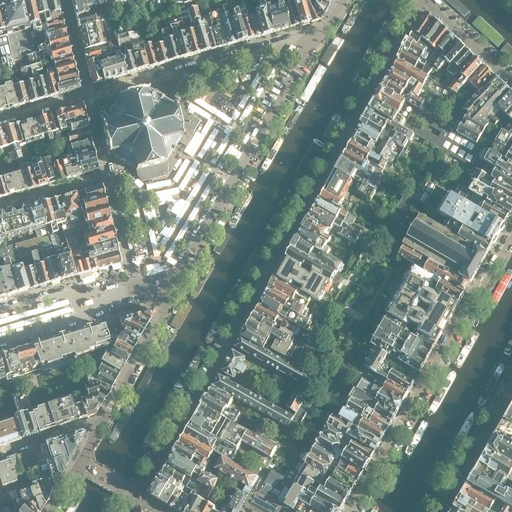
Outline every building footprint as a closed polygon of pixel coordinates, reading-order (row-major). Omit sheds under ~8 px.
[(48,15),(44,0),(37,0),(33,1),(37,16),(43,14),(45,24),(50,22),(48,15)] [(60,12),(56,0),(44,0),(48,15),(60,12)] [(87,15),(83,0),(70,0),(75,18),(87,15)] [(98,13),(94,0),(83,0),(87,15),(98,13)] [(109,8),(106,0),(94,0),(98,13),(109,10),(109,8)] [(126,0),(106,0),(109,8),(127,4),(126,0)] [(209,51),(204,32),(203,27),(199,19),(196,7),(202,6),(200,0),(199,0),(184,4),(182,0),(171,0),(175,13),(178,13),(180,21),(181,25),(186,23),(191,22),(193,31),(199,54),(209,51)] [(253,39),(245,11),(253,9),(251,3),(250,0),(242,0),(245,8),(237,10),(240,19),(243,18),(244,22),(241,23),(246,41),(253,39)] [(271,34),(262,0),(250,0),(251,3),(257,2),(259,10),(254,12),(254,13),(255,17),(260,37),(264,36),(271,34)] [(280,0),(262,0),(271,34),(271,33),(288,28),(280,0)] [(291,0),(280,0),(288,28),(298,26),(291,0)] [(309,23),(301,0),(291,0),(298,26),(309,23)] [(320,20),(327,6),(316,0),(306,0),(309,3),(305,4),(310,23),(320,20)] [(348,33),(366,0),(357,0),(342,29),(342,30),(342,31),(342,32),(342,33),(343,34),(344,34),(345,34),(346,34),(347,34),(348,33)] [(442,0),(459,15),(461,17),(463,18),(464,18),(466,18),(467,17),(467,16),(467,14),(467,13),(466,11),(464,9),(453,0),(442,0)] [(41,33),(39,25),(37,16),(33,1),(22,4),(28,27),(33,25),(35,32),(38,31),(38,33),(41,33)] [(240,19),(237,10),(235,2),(229,4),(231,12),(233,12),(235,20),(230,21),(236,43),(246,41),(241,23),(240,19)] [(37,65),(34,53),(32,44),(30,36),(28,27),(22,4),(0,9),(0,11),(14,70),(14,71),(19,70),(37,65)] [(236,43),(230,21),(226,7),(221,9),(223,16),(218,18),(226,46),(227,46),(236,43)] [(226,46),(218,18),(216,9),(213,10),(214,14),(208,16),(210,25),(215,24),(216,28),(212,30),(217,49),(226,46)] [(260,37),(255,17),(250,18),(249,14),(254,13),(254,12),(253,9),(245,11),(253,39),(260,37)] [(112,21),(109,11),(109,10),(98,13),(87,15),(75,18),(78,29),(112,21)] [(217,49),(212,30),(210,25),(208,16),(206,10),(203,11),(205,17),(199,19),(203,27),(206,26),(208,31),(204,32),(209,51),(217,49)] [(14,70),(0,11),(0,76),(14,71),(14,70)] [(60,12),(48,15),(50,22),(62,19),(60,12)] [(423,40),(435,21),(426,13),(418,27),(416,26),(412,33),(414,34),(423,40)] [(498,48),(506,39),(479,16),(471,25),(498,48)] [(50,22),(45,24),(39,25),(41,33),(63,27),(62,19),(50,22)] [(190,56),(181,25),(180,21),(175,22),(175,20),(173,21),(173,23),(168,24),(172,34),(173,38),(179,59),(190,56)] [(394,25),(386,20),(373,41),(373,42),(373,43),(373,44),(374,45),(375,46),(376,46),(377,47),(378,47),(379,47),(380,47),(381,46),(394,25)] [(117,43),(114,34),(114,32),(112,21),(78,29),(83,51),(107,46),(117,43)] [(437,51),(450,35),(435,21),(423,40),(419,46),(425,50),(428,46),(423,42),(425,40),(437,51)] [(190,56),(199,54),(193,31),(189,32),(186,23),(181,25),(190,56)] [(147,69),(141,48),(135,25),(124,28),(125,31),(136,72),(147,69)] [(67,44),(63,27),(41,33),(43,41),(32,44),(34,53),(67,44)] [(179,59),(173,38),(169,40),(166,29),(159,30),(161,38),(168,62),(179,59)] [(136,72),(125,31),(114,34),(117,43),(119,51),(124,49),(126,57),(121,58),(121,61),(125,75),(136,72)] [(419,46),(423,40),(414,34),(410,41),(419,46)] [(319,61),(329,67),(344,40),(335,35),(319,61)] [(444,57),(457,42),(450,35),(437,51),(433,55),(438,58),(440,55),(444,57)] [(168,62),(161,38),(156,40),(158,46),(152,48),(157,66),(168,62)] [(425,50),(419,46),(410,41),(405,50),(405,51),(421,60),(423,55),(427,58),(425,62),(435,68),(442,60),(438,58),(433,55),(425,50)] [(462,72),(475,58),(457,42),(444,57),(442,60),(435,68),(439,71),(445,63),(451,68),(447,72),(454,78),(460,71),(462,72)] [(119,51),(117,43),(107,46),(109,53),(110,57),(120,55),(119,51)] [(70,56),(67,44),(34,53),(37,65),(39,64),(44,63),(43,57),(50,55),(52,61),(53,61),(70,56)] [(157,66),(152,48),(151,45),(141,48),(147,69),(157,66)] [(500,51),(511,61),(511,50),(505,45),(500,51)] [(379,52),(371,47),(352,81),(360,86),(379,52)] [(110,57),(109,53),(105,54),(103,48),(84,53),(86,63),(97,60),(110,57)] [(435,68),(425,62),(421,60),(405,51),(405,50),(403,49),(401,52),(403,53),(399,61),(415,70),(418,65),(425,69),(423,74),(427,77),(435,68)] [(72,64),(70,56),(53,61),(55,69),(72,64)] [(125,75),(121,61),(111,63),(110,57),(97,60),(102,82),(125,75)] [(457,93),(482,65),(475,58),(462,72),(460,75),(464,78),(460,83),(456,80),(448,88),(457,93)] [(102,82),(97,60),(86,63),(91,85),(102,82)] [(423,74),(415,70),(399,61),(393,70),(423,87),(423,88),(442,99),(436,108),(440,110),(444,112),(448,105),(450,106),(458,94),(457,93),(448,88),(438,82),(427,77),(423,74)] [(48,98),(43,79),(37,80),(35,73),(39,72),(39,73),(41,72),(39,64),(37,65),(19,70),(21,77),(27,75),(29,82),(23,84),(28,104),(48,98)] [(72,64),(55,69),(49,70),(52,78),(55,77),(74,72),(72,64)] [(299,99),(306,103),(326,70),(319,66),(299,99)] [(480,92),(494,76),(484,66),(469,83),(480,92)] [(54,87),(53,83),(52,78),(49,70),(45,71),(47,78),(43,79),(48,98),(56,95),(54,87)] [(423,87),(393,70),(388,80),(405,90),(406,91),(409,85),(414,88),(411,93),(418,97),(423,88),(423,87)] [(76,80),(74,72),(55,77),(56,82),(53,83),(54,87),(76,80)] [(484,121),(511,92),(494,76),(480,92),(463,110),(469,113),(462,126),(457,124),(457,131),(458,132),(457,133),(478,145),(489,124),(484,121)] [(0,111),(17,107),(12,87),(10,80),(0,82),(0,111)] [(78,89),(76,80),(54,87),(56,95),(78,89)] [(421,110),(425,102),(426,102),(418,97),(411,93),(408,98),(403,95),(405,90),(388,80),(383,89),(421,110)] [(28,104),(23,84),(12,87),(17,107),(28,104)] [(336,108),(345,113),(358,91),(349,86),(336,108)] [(159,141),(181,135),(174,106),(152,112),(146,89),(118,96),(123,119),(100,124),(107,153),(130,148),(137,178),(142,182),(167,176),(164,164),(159,141)] [(181,135),(183,132),(185,127),(192,117),(182,111),(184,109),(183,107),(171,100),(170,100),(168,102),(146,89),(152,112),(174,106),(181,135)] [(478,145),(457,133),(450,129),(451,128),(421,110),(383,89),(375,102),(371,110),(417,137),(477,171),(493,180),(497,171),(511,179),(511,164),(491,152),(478,145)] [(511,108),(511,92),(484,121),(489,124),(495,127),(506,115),(511,108)] [(123,119),(118,96),(107,99),(98,114),(100,124),(123,119)] [(282,132),(283,134),(284,134),(285,135),(287,135),(288,134),(289,133),(300,113),(301,112),(301,111),(301,109),(302,108),(301,107),(301,106),(301,105),(301,104),(299,105),(298,105),(297,106),(296,106),(295,107),(295,108),(294,109),(282,129),(282,131),(282,132)] [(84,118),(82,106),(63,111),(66,123),(84,118)] [(417,137),(371,110),(367,117),(386,128),(388,125),(392,127),(390,131),(410,142),(413,137),(416,139),(417,137)] [(66,123),(63,111),(54,114),(59,132),(65,130),(63,124),(66,123)] [(59,132),(54,114),(45,116),(50,133),(54,132),(56,138),(60,137),(59,132)] [(50,133),(45,116),(37,119),(41,136),(46,134),(48,141),(52,139),(50,133)] [(194,132),(200,122),(192,117),(185,127),(194,132)] [(412,143),(410,142),(390,131),(389,134),(384,132),(386,128),(367,117),(362,125),(396,144),(404,148),(399,157),(403,159),(412,143)] [(87,128),(86,125),(84,118),(66,123),(63,124),(65,130),(65,131),(69,129),(70,133),(87,129),(87,128)] [(41,136),(37,119),(19,124),(24,144),(25,145),(43,140),(41,136)] [(24,144),(19,124),(12,126),(19,151),(23,150),(22,144),(24,144)] [(396,144),(362,125),(357,134),(377,144),(379,140),(383,142),(381,147),(391,153),(396,144)] [(19,151),(12,126),(1,129),(6,147),(12,146),(14,152),(8,154),(10,162),(17,160),(21,158),(19,151)] [(194,132),(185,127),(183,132),(191,137),(194,132)] [(89,140),(89,136),(87,129),(70,133),(68,134),(71,145),(89,140)] [(176,162),(168,157),(177,142),(185,147),(191,137),(183,132),(181,135),(159,141),(164,164),(167,176),(176,162)] [(511,137),(505,133),(503,132),(496,143),(506,149),(509,143),(511,144),(511,143),(511,151),(511,152),(511,151),(511,137)] [(374,149),(377,144),(357,134),(352,142),(387,161),(391,153),(381,147),(380,150),(378,149),(377,151),(374,149)] [(258,172),(258,173),(258,175),(258,176),(261,175),(262,174),(263,174),(264,173),(265,172),(266,171),(267,169),(282,143),(282,141),(282,140),(282,139),(281,138),(280,137),(279,137),(277,137),(276,137),(275,138),(274,139),(259,165),(259,167),(258,168),(258,170),(258,171),(258,172)] [(92,149),(91,145),(89,140),(71,145),(70,146),(72,156),(92,150),(92,149)] [(324,148),(315,142),(299,169),(309,175),(324,148)] [(393,165),(387,161),(352,142),(347,151),(367,162),(369,157),(375,160),(372,165),(383,171),(386,166),(391,169),(393,165)] [(511,151),(511,152),(506,149),(496,143),(491,152),(511,164),(511,151)] [(130,148),(107,153),(136,170),(130,148)] [(92,150),(72,156),(59,160),(60,162),(62,170),(95,160),(92,150)] [(386,173),(383,171),(372,165),(367,162),(347,151),(343,159),(381,181),(383,179),(379,177),(382,173),(385,175),(386,173)] [(46,185),(40,161),(38,154),(28,157),(37,187),(46,185)] [(37,187),(28,157),(21,159),(21,158),(17,160),(20,171),(21,171),(21,173),(26,190),(37,187)] [(56,182),(50,161),(50,160),(49,158),(40,161),(46,185),(56,182)] [(65,179),(62,170),(60,162),(55,164),(54,159),(50,160),(50,161),(56,182),(65,179)] [(382,182),(381,181),(343,159),(338,167),(336,166),(334,170),(336,171),(361,185),(359,190),(357,194),(371,202),(382,182)] [(97,170),(95,160),(62,170),(65,179),(81,175),(97,170)] [(443,177),(448,167),(441,163),(436,173),(443,177)] [(344,199),(350,190),(353,184),(355,185),(355,187),(359,190),(361,185),(336,171),(320,199),(351,216),(357,206),(356,206),(356,204),(352,202),(350,203),(344,199)] [(511,211),(511,190),(493,180),(477,171),(471,180),(475,183),(470,192),(510,215),(511,211)] [(511,179),(497,171),(493,180),(511,190),(511,179)] [(26,190),(21,173),(2,178),(7,196),(26,190)] [(510,215),(470,192),(443,177),(436,173),(434,176),(430,183),(504,225),(506,226),(508,222),(506,221),(510,215)] [(278,206),(287,212),(307,180),(298,174),(278,206)] [(231,221),(232,223),(233,224),(235,225),(237,225),(238,224),(239,223),(240,222),(257,192),(257,190),(258,189),(258,187),(258,186),(258,184),(258,183),(258,181),(257,180),(254,181),(253,182),(252,182),(251,183),(250,184),(249,186),(248,187),(231,217),(231,219),(231,221)] [(423,194),(428,185),(421,181),(416,189),(423,194)] [(428,185),(423,194),(418,202),(437,213),(493,245),(504,225),(430,183),(428,185)] [(104,197),(101,186),(75,194),(78,204),(103,197),(104,197)] [(418,202),(423,194),(416,189),(415,191),(414,191),(411,195),(412,195),(411,198),(418,202)] [(108,218),(103,197),(78,204),(75,194),(58,199),(67,229),(108,218)] [(395,240),(412,211),(418,202),(411,198),(405,195),(383,234),(395,240)] [(67,229),(58,199),(48,201),(55,223),(60,221),(63,230),(67,229)] [(351,216),(320,199),(315,208),(358,233),(361,229),(352,224),(355,219),(351,216)] [(55,223),(48,201),(39,204),(45,226),(49,224),(51,233),(57,232),(55,223)] [(39,286),(62,280),(75,276),(72,264),(69,253),(66,242),(62,230),(57,232),(51,233),(48,234),(45,226),(39,204),(27,207),(33,226),(23,229),(13,232),(16,244),(14,245),(17,253),(19,259),(30,255),(33,267),(39,286)] [(17,210),(23,229),(33,226),(27,207),(17,210)] [(264,230),(274,236),(287,214),(277,208),(264,230)] [(358,233),(315,208),(315,209),(309,218),(338,235),(354,244),(357,239),(360,241),(363,236),(358,233)] [(17,210),(7,213),(0,215),(0,231),(1,235),(13,232),(23,229),(17,210)] [(493,245),(437,213),(436,215),(447,221),(442,228),(487,254),(493,245)] [(487,254),(442,228),(421,216),(404,245),(406,246),(424,257),(431,261),(470,284),(475,276),(483,263),(482,263),(487,254)] [(76,239),(74,230),(78,229),(79,231),(89,228),(91,235),(111,229),(108,218),(67,229),(63,230),(62,230),(66,242),(76,239)] [(338,235),(309,218),(303,228),(321,239),(327,242),(328,243),(334,234),(337,236),(338,235)] [(319,243),(321,239),(303,228),(298,237),(316,247),(317,246),(328,253),(332,245),(328,243),(327,242),(324,246),(319,243)] [(69,253),(87,248),(91,246),(114,240),(111,229),(91,235),(84,237),(86,244),(78,246),(76,239),(66,242),(69,253)] [(213,251),(221,255),(231,236),(223,232),(213,251)] [(342,263),(327,255),(315,249),(298,239),(292,248),(336,273),(342,263)] [(72,264),(80,262),(87,260),(94,258),(117,252),(114,240),(91,246),(93,254),(89,255),(87,248),(69,253),(72,264)] [(470,284),(431,261),(428,266),(425,264),(425,265),(420,263),(424,257),(406,246),(400,257),(415,266),(464,294),(470,284)] [(17,293),(6,256),(4,248),(0,249),(0,273),(7,296),(17,293)] [(242,276),(249,280),(265,252),(258,248),(242,276)] [(327,307),(344,277),(336,273),(292,248),(275,278),(311,298),(327,307)] [(119,264),(118,256),(117,252),(94,258),(97,270),(119,264)] [(39,286),(33,267),(21,270),(20,268),(18,263),(19,259),(17,253),(6,256),(17,293),(27,290),(29,289),(39,286)] [(97,270),(94,258),(87,260),(90,272),(97,270)] [(90,272),(87,260),(80,262),(83,274),(90,272)] [(193,295),(193,296),(193,297),(193,298),(194,300),(197,299),(198,298),(199,298),(200,297),(201,296),(202,295),(203,294),(217,267),(217,265),(217,264),(217,263),(216,261),(214,261),(213,260),(211,260),(210,260),(209,261),(208,262),(194,289),(193,290),(193,292),(193,293),(193,295)] [(83,274),(80,262),(72,264),(75,276),(83,274)] [(459,304),(464,294),(415,266),(409,276),(430,287),(433,282),(440,286),(437,291),(459,304)] [(487,305),(487,306),(488,307),(488,308),(489,308),(490,308),(491,308),(492,308),(493,307),(495,305),(497,302),(511,276),(511,270),(507,268),(490,298),(488,301),(487,303),(487,305)] [(437,343),(459,304),(437,291),(430,287),(409,276),(401,271),(378,309),(389,316),(406,326),(415,331),(436,344),(436,343),(437,343)] [(311,298),(275,278),(270,288),(289,299),(295,302),(305,308),(311,298)] [(239,284),(226,307),(232,311),(245,287),(245,286),(245,285),(245,284),(245,283),(244,283),(243,282),(242,282),(241,282),(240,282),(240,283),(239,283),(239,284)] [(287,304),(289,299),(270,288),(265,297),(303,318),(306,313),(303,311),(305,308),(295,302),(292,307),(287,304)] [(303,318),(265,297),(260,305),(304,329),(309,321),(303,318)] [(170,326),(179,331),(193,307),(183,302),(170,326)] [(304,329),(260,305),(255,314),(274,324),(276,319),(282,322),(279,327),(290,333),(293,329),(302,335),(305,330),(304,329)] [(154,316),(155,313),(153,309),(150,310),(149,312),(141,314),(141,316),(149,321),(152,316),(154,316)] [(219,313),(217,316),(204,341),(211,345),(225,320),(226,317),(226,315),(226,314),(226,313),(226,312),(225,311),(224,311),(223,311),(222,311),(221,312),(219,313)] [(144,328),(149,321),(141,316),(141,314),(132,317),(133,321),(144,328)] [(285,358),(293,344),(289,342),(293,335),(290,333),(279,327),(274,324),(255,314),(247,328),(267,339),(269,335),(278,340),(272,350),(285,358)] [(435,346),(436,344),(415,331),(412,337),(403,332),(406,326),(389,316),(372,345),(376,347),(388,354),(390,356),(393,349),(402,355),(398,361),(420,373),(425,364),(432,350),(435,346)] [(144,328),(133,321),(132,317),(119,321),(120,324),(120,326),(125,327),(140,336),(144,328)] [(118,329),(120,324),(119,321),(110,323),(110,322),(104,323),(105,325),(104,325),(106,333),(114,331),(114,330),(118,329)] [(88,353),(104,348),(110,344),(106,333),(104,325),(103,325),(96,327),(96,326),(79,331),(79,332),(69,335),(68,334),(51,339),(52,340),(42,343),(41,342),(32,345),(33,346),(32,346),(41,369),(42,372),(89,358),(88,353)] [(140,336),(125,327),(121,334),(136,343),(140,336)] [(267,339),(247,328),(241,337),(262,349),(267,339)] [(150,360),(160,365),(177,335),(167,330),(150,360)] [(132,350),(131,350),(117,341),(115,337),(116,337),(114,331),(106,333),(110,344),(110,347),(128,358),(132,350)] [(469,336),(467,339),(451,366),(458,370),(474,343),(475,340),(476,337),(476,336),(476,335),(476,334),(475,333),(474,333),(473,333),(471,334),(469,336)] [(136,343),(121,334),(117,341),(131,350),(136,343)] [(262,349),(241,337),(236,347),(308,387),(311,389),(316,379),(295,367),(286,362),(262,349)] [(295,367),(307,346),(298,342),(286,362),(295,367)] [(41,369),(32,346),(17,351),(24,374),(41,369)] [(128,358),(110,347),(102,354),(123,366),(128,358)] [(186,370),(194,375),(208,352),(199,347),(186,370)] [(392,371),(389,376),(385,373),(388,369),(389,366),(383,363),(388,354),(376,347),(365,368),(389,381),(388,382),(408,393),(414,383),(392,371)] [(332,350),(327,360),(334,363),(335,361),(336,361),(339,357),(338,356),(339,353),(332,350)] [(22,375),(14,351),(13,352),(12,351),(6,353),(6,354),(5,354),(12,378),(22,375)] [(247,366),(242,364),(245,359),(233,352),(223,369),(222,372),(234,378),(235,376),(236,373),(241,376),(242,374),(243,374),(246,368),(247,366)] [(12,378),(5,354),(0,355),(0,365),(4,379),(6,385),(13,383),(11,378),(12,378)] [(123,366),(102,354),(98,361),(102,363),(119,373),(123,366)] [(102,363),(100,366),(96,368),(95,365),(88,367),(90,375),(98,372),(114,382),(119,374),(119,373),(102,363)] [(134,391),(135,392),(135,393),(135,394),(136,394),(137,395),(139,394),(140,394),(141,392),(143,390),(156,368),(149,364),(136,386),(135,388),(134,390),(134,391)] [(480,396),(486,400),(504,369),(498,365),(480,396)] [(415,381),(389,366),(388,369),(392,371),(414,383),(415,381)] [(435,414),(435,413),(457,376),(457,375),(457,374),(457,373),(456,372),(455,371),(454,371),(453,370),(452,370),(452,371),(451,371),(450,371),(450,372),(449,372),(428,409),(428,410),(428,411),(428,412),(429,413),(429,414),(430,414),(431,414),(431,415),(432,415),(433,415),(434,414),(435,414)] [(114,382),(98,372),(94,379),(92,379),(90,375),(82,379),(85,387),(99,384),(109,390),(114,382)] [(168,399),(178,405),(193,377),(183,372),(168,399)] [(291,417),(219,377),(213,387),(233,398),(233,397),(288,428),(294,419),(294,418),(291,417)] [(408,393),(388,382),(385,387),(371,378),(369,383),(403,403),(408,393)] [(403,403),(369,383),(363,380),(358,390),(353,387),(347,397),(351,399),(345,408),(362,418),(368,409),(392,423),(397,413),(403,403)] [(104,399),(109,390),(99,384),(85,387),(85,388),(84,388),(85,393),(78,395),(76,390),(68,393),(70,397),(71,402),(72,402),(97,395),(104,399)] [(233,398),(213,387),(208,396),(227,407),(228,408),(233,398)] [(308,393),(305,392),(298,388),(291,400),(301,406),(305,399),(308,393)] [(31,412),(31,410),(26,395),(17,398),(17,397),(12,399),(16,414),(13,415),(14,418),(20,440),(38,433),(31,412)] [(95,415),(99,407),(104,399),(97,395),(72,402),(73,407),(73,406),(77,420),(78,420),(95,415)] [(225,412),(227,407),(208,396),(205,401),(203,399),(201,402),(203,404),(202,406),(226,420),(227,418),(236,423),(241,415),(232,410),(230,415),(225,412)] [(77,420),(73,406),(73,407),(72,402),(71,402),(70,397),(46,405),(54,428),(77,420)] [(305,413),(311,403),(305,399),(301,406),(299,410),(305,413)] [(297,414),(299,410),(301,406),(291,400),(287,408),(294,412),(297,414)] [(125,406),(122,409),(104,440),(113,445),(131,414),(133,411),(133,408),(134,407),(133,405),(133,404),(132,403),(131,403),(130,403),(129,403),(128,403),(127,404),(125,406)] [(54,428),(46,405),(44,406),(44,404),(38,406),(38,408),(31,410),(31,412),(38,433),(54,428)] [(236,451),(241,442),(263,455),(252,473),(251,473),(244,486),(246,487),(249,489),(256,477),(259,478),(270,459),(272,457),(276,448),(226,420),(202,406),(191,425),(236,451)] [(362,418),(345,408),(340,406),(338,408),(343,411),(341,415),(336,412),(334,416),(380,442),(386,432),(369,422),(366,421),(362,418)] [(140,449),(148,454),(171,413),(163,409),(140,449)] [(392,423),(368,409),(362,418),(366,421),(369,416),(372,417),(369,422),(386,432),(392,423)] [(300,423),(305,413),(299,410),(297,414),(294,418),(294,419),(300,423)] [(471,412),(452,445),(452,446),(452,447),(453,447),(453,448),(453,449),(454,449),(454,450),(455,450),(456,450),(457,450),(458,450),(459,449),(479,416),(471,412)] [(380,442),(334,416),(332,414),(326,425),(375,453),(380,442)] [(20,440),(14,418),(4,421),(4,419),(0,420),(0,446),(20,440)] [(295,432),(300,423),(294,419),(288,428),(295,432)] [(489,450),(511,463),(511,423),(506,420),(497,435),(489,450)] [(411,456),(412,456),(428,426),(429,425),(428,424),(428,423),(425,421),(424,421),(423,421),(423,422),(422,422),(422,423),(405,452),(405,453),(405,454),(405,455),(406,455),(407,456),(408,456),(409,457),(410,456),(411,456)] [(257,435),(261,427),(257,424),(252,432),(257,435)] [(236,451),(191,425),(185,435),(213,451),(222,456),(228,459),(230,461),(236,451)] [(371,459),(375,453),(326,425),(316,444),(364,472),(371,459)] [(79,445),(82,440),(81,439),(84,434),(81,433),(70,437),(74,449),(75,449),(78,444),(79,445)] [(213,451),(185,435),(180,444),(208,460),(213,451)] [(75,449),(74,449),(70,437),(62,440),(68,460),(69,460),(75,449)] [(59,479),(69,460),(68,460),(62,440),(47,446),(52,461),(45,464),(45,465),(52,487),(54,488),(59,479)] [(194,473),(200,477),(203,472),(206,467),(209,461),(208,460),(180,444),(176,450),(168,465),(191,478),(194,473)] [(364,472),(316,444),(304,464),(324,476),(328,470),(335,474),(331,480),(352,492),(358,482),(364,472)] [(52,461),(47,446),(39,448),(45,464),(52,461)] [(45,465),(45,464),(39,448),(14,456),(22,479),(22,481),(33,478),(30,470),(37,468),(40,467),(45,465)] [(352,492),(331,480),(324,476),(304,464),(276,448),(272,457),(276,459),(275,461),(347,502),(348,503),(350,499),(348,498),(352,492)] [(511,463),(489,450),(475,473),(502,489),(507,480),(511,483),(511,463)] [(434,481),(434,482),(434,483),(435,484),(435,485),(436,485),(437,485),(438,484),(439,484),(441,482),(442,480),(455,457),(448,453),(435,476),(434,478),(434,480),(434,481)] [(22,479),(14,456),(0,461),(0,483),(1,486),(22,479)] [(220,472),(228,459),(222,456),(214,469),(220,472)] [(226,476),(234,463),(230,461),(228,459),(220,472),(226,476)] [(347,502),(275,461),(270,459),(259,478),(253,488),(294,511),(295,510),(299,501),(318,511),(340,511),(341,511),(347,502)] [(232,479),(240,466),(234,463),(226,476),(232,479)] [(386,500),(386,499),(403,468),(403,467),(403,466),(403,465),(402,464),(401,464),(401,463),(400,463),(399,464),(398,464),(397,464),(397,465),(397,466),(379,496),(379,497),(380,498),(380,499),(381,499),(381,500),(382,500),(383,500),(384,500),(385,500),(386,500)] [(52,487),(45,465),(40,467),(42,474),(39,474),(46,495),(49,497),(54,488),(52,487)] [(181,484),(184,478),(189,482),(186,487),(188,488),(193,491),(197,493),(202,484),(197,482),(191,478),(168,465),(162,474),(172,479),(176,481),(181,484)] [(238,482),(246,469),(240,466),(232,479),(238,482)] [(46,495),(39,474),(37,468),(30,470),(33,478),(42,504),(44,505),(49,497),(46,495)] [(244,486),(251,473),(246,469),(238,482),(244,486)] [(212,490),(217,480),(203,472),(200,477),(197,482),(202,484),(212,490)] [(511,487),(509,492),(502,489),(475,473),(469,484),(511,508),(511,487)] [(160,501),(172,479),(162,474),(150,495),(160,501)] [(33,478),(22,481),(15,483),(17,487),(21,502),(26,500),(32,498),(36,511),(39,511),(44,505),(42,504),(33,478)] [(169,505),(178,489),(173,486),(176,481),(172,479),(160,501),(169,505)] [(511,511),(511,508),(469,484),(464,493),(462,491),(460,496),(462,497),(488,511),(511,511)] [(77,490),(75,493),(64,511),(74,511),(83,498),(84,494),(85,491),(85,490),(85,489),(85,488),(84,487),(84,486),(83,486),(81,487),(80,487),(79,488),(77,490)] [(176,510),(185,495),(188,488),(186,487),(184,486),(181,491),(178,489),(169,505),(176,510)] [(29,511),(23,506),(26,502),(26,500),(21,502),(17,487),(6,490),(11,506),(13,511),(29,511)] [(240,511),(243,507),(252,490),(249,489),(246,487),(242,494),(236,491),(226,508),(232,511),(231,511),(240,511)] [(295,511),(294,511),(253,488),(252,490),(243,507),(250,511),(295,511)] [(179,511),(186,511),(195,497),(197,493),(193,491),(189,497),(185,495),(176,510),(179,511)] [(426,493),(415,511),(424,511),(433,496),(426,493)] [(488,511),(462,497),(460,496),(457,500),(459,501),(455,509),(459,511),(488,511)] [(211,511),(213,510),(214,508),(195,497),(186,511),(211,511)] [(36,511),(32,498),(26,500),(26,502),(23,506),(29,511),(36,511)] [(113,504),(112,506),(108,511),(116,511),(118,509),(119,507),(119,505),(119,504),(119,503),(119,502),(118,502),(118,501),(117,501),(116,501),(115,502),(113,504)] [(318,511),(299,501),(295,510),(298,511),(318,511)]
